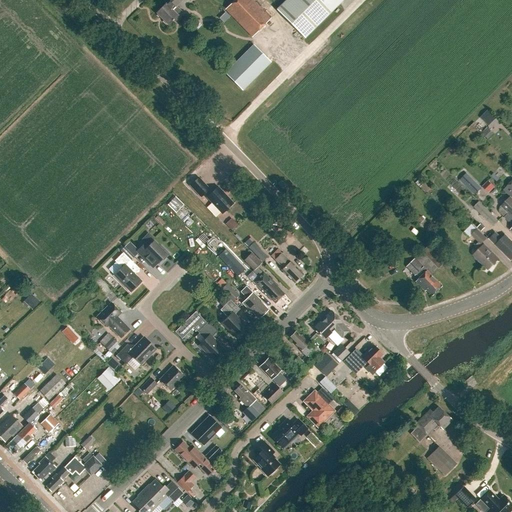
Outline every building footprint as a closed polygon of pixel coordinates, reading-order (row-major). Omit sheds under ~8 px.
[(182,0),(168,0),(169,1),(165,4),(156,13),(168,26),(173,20),(175,22),(183,14),(176,7),(182,0)] [(251,38),(270,19),(251,0),(234,0),(224,10),(251,38)] [(286,0),(276,10),(304,39),(343,0),(286,0)] [(253,45),(225,74),(242,91),(271,62),(253,45)] [(489,127),(496,119),(488,110),(480,118),(489,127)] [(488,139),(493,134),(487,128),(482,133),(488,139)] [(214,154),(200,168),(204,171),(218,157),(214,154)] [(482,188),(467,173),(460,180),(475,195),(482,188)] [(198,178),(189,186),(200,198),(209,189),(198,178)] [(489,193),(495,187),(488,181),(482,187),(489,193)] [(206,198),(222,214),(233,204),(218,187),(206,198)] [(168,205),(176,213),(184,205),(176,197),(168,205)] [(504,218),(511,225),(511,227),(510,229),(511,231),(511,198),(510,197),(501,206),(508,213),(504,218)] [(498,222),(484,207),(479,203),(473,208),(492,227),(498,222)] [(429,225),(419,214),(418,215),(412,210),(408,213),(424,229),(429,225)] [(232,231),(238,225),(231,218),(225,225),(232,231)] [(487,239),(477,229),(471,235),(481,245),(487,239)] [(511,261),(511,259),(511,242),(505,235),(501,239),(495,233),(489,239),(511,261)] [(144,244),(138,250),(130,242),(124,247),(135,257),(139,253),(153,268),(161,259),(163,261),(168,255),(161,248),(160,249),(153,242),(148,247),(144,244)] [(267,257),(254,242),(249,247),(263,261),(267,257)] [(478,243),(474,248),(477,251),(473,255),(489,270),(498,260),(482,245),(481,246),(478,243)] [(427,245),(414,258),(431,275),(443,262),(427,245)] [(120,255),(125,250),(121,246),(116,251),(120,255)] [(128,269),(133,264),(123,253),(114,261),(121,268),(113,276),(130,293),(141,282),(128,269)] [(252,272),(258,277),(279,299),(284,294),(277,287),(278,286),(272,281),(263,272),(262,273),(257,268),(261,264),(251,254),(244,261),(253,271),(252,272)] [(290,262),(281,254),(274,260),(283,269),(281,270),(283,272),(283,273),(285,276),(286,275),(294,283),(298,279),(299,279),(302,277),(302,275),(303,275),(290,262)] [(245,269),(237,260),(229,268),(237,277),(245,269)] [(421,268),(412,260),(405,267),(414,276),(415,275),(421,268)] [(418,278),(415,282),(424,292),(426,290),(431,297),(442,287),(426,271),(422,267),(421,268),(415,275),(418,278)] [(94,285),(100,282),(97,275),(90,278),(94,285)] [(279,299),(258,277),(253,283),(261,291),(260,292),(266,297),(267,296),(274,304),(279,299)] [(232,302),(238,296),(227,284),(221,291),(232,302)] [(261,317),(268,311),(260,303),(261,302),(246,287),(240,293),(246,299),(242,304),(249,311),(251,312),(257,318),(259,316),(261,317)] [(238,318),(234,315),(240,310),(230,300),(226,296),(219,303),(223,307),(220,310),(227,317),(221,324),(236,339),(247,328),(242,323),(243,322),(238,318)] [(121,313),(111,303),(96,317),(107,328),(108,326),(120,339),(129,330),(117,317),(121,313)] [(201,319),(195,312),(174,333),(180,340),(201,319)] [(342,323),(331,312),(314,328),(325,339),(327,337),(333,342),(339,336),(341,338),(349,331),(341,323),(342,323)] [(213,361),(224,350),(219,345),(220,344),(216,340),(215,341),(212,337),(217,332),(207,322),(197,333),(204,340),(198,346),(213,361)] [(301,336),(300,337),(296,332),(290,338),(297,344),(295,346),(301,352),(300,352),(306,358),(307,357),(312,363),(322,353),(319,351),(316,347),(313,350),(308,345),(309,344),(301,336)] [(121,346),(108,333),(99,342),(112,354),(121,346)] [(148,355),(155,349),(144,338),(138,345),(137,344),(135,346),(131,349),(127,345),(117,356),(126,364),(132,357),(140,365),(149,356),(148,355)] [(341,344),(333,353),(342,361),(350,353),(341,344)] [(382,354),(374,346),(363,356),(362,358),(366,362),(369,365),(366,369),(372,375),(384,363),(379,358),(382,354)] [(356,349),(343,362),(354,373),(366,362),(362,358),(363,356),(356,349)] [(320,372),(332,360),(326,354),(314,366),(320,372)] [(302,373),(308,367),(298,357),(291,363),(302,373)] [(280,371),(268,359),(259,368),(271,380),(272,379),(280,386),(286,381),(278,373),(280,371)] [(117,383),(121,379),(109,367),(106,371),(97,380),(109,391),(117,383)] [(170,391),(184,377),(173,367),(159,381),(170,391)] [(38,380),(41,377),(36,371),(33,375),(38,380)] [(38,381),(38,380),(33,375),(28,379),(29,380),(34,385),(38,381)] [(57,375),(40,391),(49,400),(66,384),(57,375)] [(146,395),(156,384),(150,378),(140,389),(146,395)] [(34,385),(29,380),(24,385),(23,384),(13,394),(19,400),(34,386),(34,385)] [(234,392),(240,398),(238,400),(247,409),(242,413),(251,422),(260,414),(252,407),(257,402),(240,386),(234,392)] [(282,393),(275,386),(263,397),(270,404),(282,393)] [(308,418),(317,427),(332,412),(327,406),(332,401),(321,389),(315,395),(314,393),(305,402),(314,412),(308,418)] [(59,395),(49,405),(54,409),(63,399),(59,395)] [(43,409),(37,403),(31,409),(23,418),(29,424),(33,420),(38,416),(37,415),(43,409)] [(452,420),(438,407),(429,416),(427,413),(416,424),(427,435),(437,425),(442,430),(452,420)] [(340,416),(345,412),(341,408),(336,412),(340,416)] [(23,427),(11,415),(0,426),(0,437),(5,442),(11,436),(13,438),(23,427)] [(49,433),(59,424),(54,419),(50,415),(40,424),(44,428),(49,433)] [(215,434),(221,428),(209,416),(191,434),(203,446),(215,434)] [(275,442),(282,448),(297,433),(300,436),(306,430),(298,421),(292,426),(287,420),(281,425),(283,426),(274,435),(278,440),(275,442)] [(37,429),(31,423),(6,446),(12,453),(15,453),(21,447),(22,448),(32,438),(30,436),(37,429)] [(85,450),(94,441),(89,436),(80,445),(85,450)] [(65,448),(73,447),(72,437),(64,437),(65,448)] [(194,448),(191,450),(183,442),(181,444),(180,444),(178,446),(178,447),(174,450),(183,459),(183,460),(185,462),(186,462),(193,469),(197,466),(208,477),(215,469),(194,448)] [(257,456),(252,461),(261,469),(262,468),(269,475),(270,474),(271,475),(276,471),(275,470),(279,465),(274,459),(274,458),(271,455),(274,453),(264,443),(253,453),(257,456)] [(427,458),(445,476),(457,463),(439,446),(427,458)] [(210,462),(220,452),(215,447),(205,457),(210,462)] [(38,464),(40,465),(32,473),(40,481),(48,473),(49,475),(56,468),(50,463),(57,456),(52,450),(45,457),(38,464)] [(102,466),(106,461),(98,453),(94,458),(102,466)] [(51,479),(52,480),(46,486),(51,492),(58,485),(59,487),(63,482),(62,481),(70,473),(71,475),(75,471),(79,475),(85,470),(82,467),(83,466),(74,457),(63,468),(56,475),(55,474),(51,479)] [(85,470),(91,476),(102,466),(94,458),(93,457),(83,466),(82,467),(85,470)] [(394,481),(399,476),(393,469),(388,474),(394,481)] [(182,478),(178,483),(185,490),(190,485),(187,483),(194,476),(190,471),(182,478)] [(173,503),(183,493),(172,482),(166,488),(163,485),(162,487),(155,480),(149,485),(143,490),(158,505),(167,496),(173,503)] [(405,499),(414,491),(409,486),(400,494),(405,499)] [(476,499),(464,486),(449,501),(452,504),(457,499),(467,508),(476,499)] [(150,511),(158,505),(143,490),(137,496),(138,497),(132,503),(139,510),(138,511),(150,511)] [(509,511),(511,510),(511,504),(509,502),(509,500),(506,497),(505,497),(503,496),(498,501),(495,498),(496,497),(489,491),(480,500),(489,509),(486,511),(509,511)] [(189,509),(195,503),(187,495),(181,501),(189,509)] [(243,501),(242,507),(250,510),(252,504),(243,501)]
